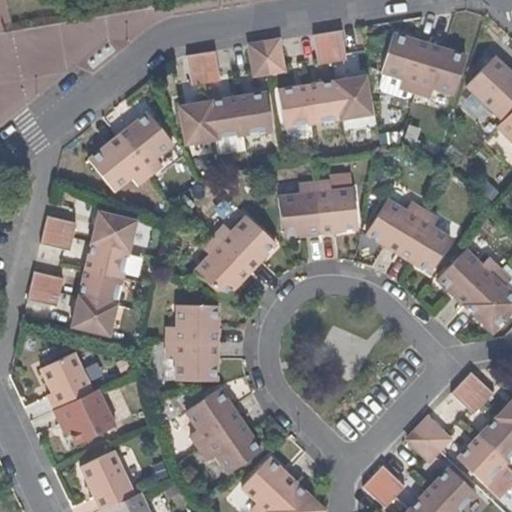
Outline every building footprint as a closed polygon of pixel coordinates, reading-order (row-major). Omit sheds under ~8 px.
[(414,91),(429,44),(392,33),(381,70),(401,76),(398,87),(414,91)] [(346,66),(340,36),(327,38),(332,68),(346,66)] [(332,68),(327,38),(311,42),(316,71),(332,68)] [(454,93),(465,54),(429,44),(414,91),(432,97),(435,88),(454,93)] [(281,76),(276,47),(264,49),(269,79),(281,76)] [(269,79),(264,49),(249,52),(254,81),(269,79)] [(220,87),(215,58),(201,60),(206,89),(220,87)] [(511,78),(498,65),(491,58),(464,88),(490,113),(500,123),(501,122),(511,110),(511,78)] [(206,89),(201,60),(187,63),(191,91),(206,89)] [(369,119),(363,84),(335,89),(341,124),(369,119)] [(341,124),(335,89),(307,93),(313,128),(341,124)] [(313,128),(307,93),(279,99),(284,132),(313,128)] [(269,135),(265,101),(238,106),(243,139),(269,135)] [(243,139),(238,106),(209,110),(215,144),(243,139)] [(215,144),(209,110),(180,115),(185,149),(215,144)] [(511,147),(511,110),(501,122),(500,123),(493,130),(511,147)] [(172,149),(146,118),(119,138),(150,178),(161,169),(155,162),(172,149)] [(150,178),(119,138),(88,163),(113,193),(131,181),(136,188),(150,178)] [(357,229),(353,189),(329,191),(327,181),(314,182),(314,183),(319,226),(319,231),(357,229)] [(319,226),(314,183),(314,182),(296,183),(297,194),(277,196),(281,235),(319,231),(319,226)] [(401,248),(418,220),(426,208),(412,197),(405,208),(388,196),(366,232),(399,252),(401,248)] [(244,265),(272,238),(244,207),(228,224),(220,216),(206,231),(244,265)] [(428,270),(451,236),(432,224),(437,214),(426,208),(418,220),(401,248),(399,252),(428,270)] [(130,250),(136,224),(101,216),(95,242),(130,250)] [(74,237),(77,223),(50,217),(47,231),(74,237)] [(71,252),(74,237),(47,231),(44,246),(71,252)] [(216,291),(244,265),(206,231),(197,240),(203,248),(189,263),(216,291)] [(124,278),(130,250),(95,242),(88,270),(124,278)] [(468,303),(499,269),(487,258),(480,265),(463,249),(435,279),(465,306),(468,303)] [(491,331),(511,309),(511,296),(503,288),(510,279),(499,269),(468,303),(465,306),(491,331)] [(117,306),(124,278),(88,270),(82,298),(117,306)] [(62,293),(65,282),(37,275),(34,286),(62,293)] [(58,310),(62,293),(34,286),(30,304),(58,310)] [(111,336),(117,306),(82,298),(75,329),(111,336)] [(209,342),(211,301),(169,299),(169,323),(159,323),(159,340),(209,342)] [(208,376),(209,342),(159,340),(157,354),(168,354),(167,375),(208,376)] [(91,392),(72,351),(39,366),(51,390),(45,393),(53,409),(91,392)] [(493,393),(471,370),(460,382),(482,404),(493,393)] [(482,404),(460,382),(449,394),(471,416),(482,404)] [(115,426),(98,388),(91,392),(53,409),(60,425),(65,422),(68,429),(75,445),(115,426)] [(236,421),(213,388),(180,411),(193,432),(186,437),(194,451),(236,421)] [(511,400),(506,407),(495,417),(497,418),(511,432),(511,400)] [(511,452),(511,432),(497,418),(495,417),(477,437),(498,458),(503,462),(511,452)] [(438,450),(447,441),(425,419),(416,429),(438,450)] [(255,450),(236,421),(194,451),(202,461),(211,455),(222,474),(255,450)] [(438,450),(416,429),(406,440),(427,462),(438,450)] [(503,462),(498,458),(477,437),(452,463),(478,488),(503,462)] [(133,495),(112,449),(80,464),(101,510),(133,495)] [(268,511),(291,488),(263,460),(235,489),(251,506),(243,511),(268,511)] [(403,487),(381,466),(372,476),(394,496),(403,487)] [(455,511),(470,497),(444,472),(427,489),(451,511),(455,511)] [(394,496),(372,476),(362,486),(362,491),(381,509),(394,496)] [(312,511),(315,510),(291,488),(268,511),(312,511)] [(451,511),(427,489),(408,509),(410,511),(451,511)] [(147,511),(139,491),(133,495),(101,510),(101,511),(147,511)]
